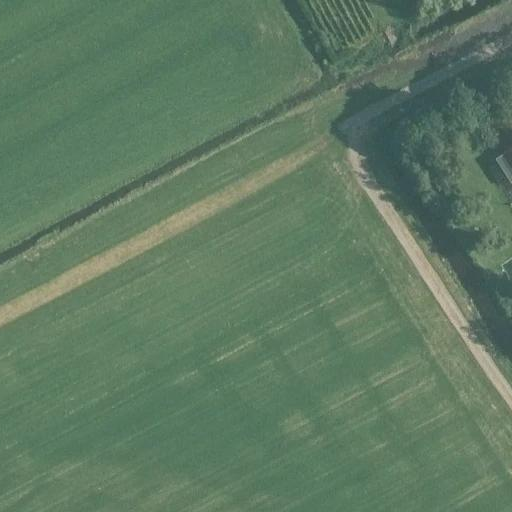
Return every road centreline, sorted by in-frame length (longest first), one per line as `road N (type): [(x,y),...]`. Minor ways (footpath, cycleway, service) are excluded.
road 1 (track): [(511,398),(357,161),(349,127)]
road 2 (track): [(340,131),(511,41)]
